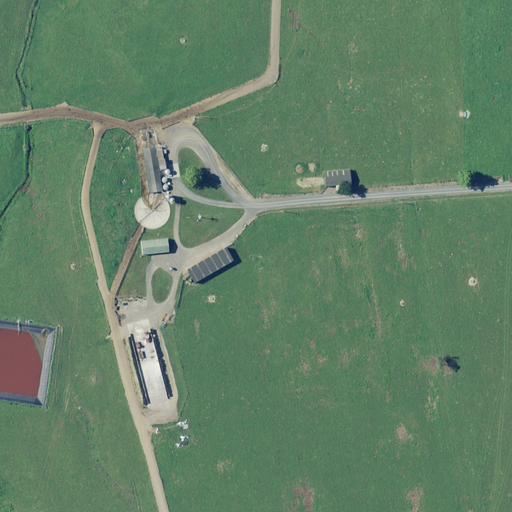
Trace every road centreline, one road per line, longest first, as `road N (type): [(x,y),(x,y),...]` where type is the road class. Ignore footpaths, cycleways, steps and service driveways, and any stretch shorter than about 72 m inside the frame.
road 1 (track): [(247,213),(511,192)]
road 2 (track): [(268,0),(264,72),(154,131)]
road 3 (track): [(154,131),(18,108),(0,114)]
road 4 (track): [(154,131),(247,213)]
